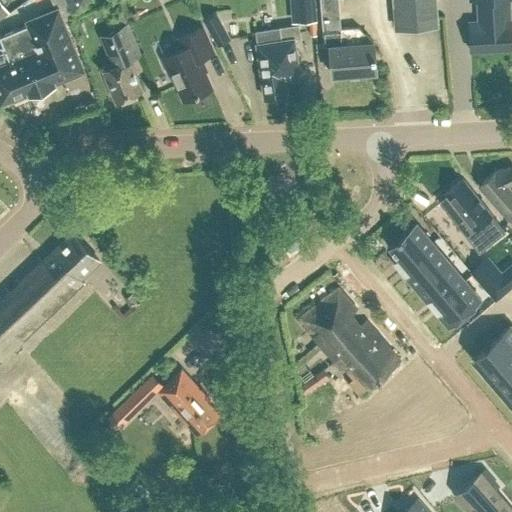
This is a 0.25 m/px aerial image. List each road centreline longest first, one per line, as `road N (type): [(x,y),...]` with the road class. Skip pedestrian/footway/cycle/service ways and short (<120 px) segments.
road 1 (tertiary): [(49,184),(106,155),(384,136)]
road 2 (unclassified): [(288,462),(259,315),(266,295),(337,240)]
road 3 (residential): [(288,462),(418,446),(471,408)]
road 4 (residential): [(434,362),(337,240)]
road 5 (tertiary): [(384,136),(511,128)]
road 6 (unclassified): [(337,240),(381,193),(384,136)]
